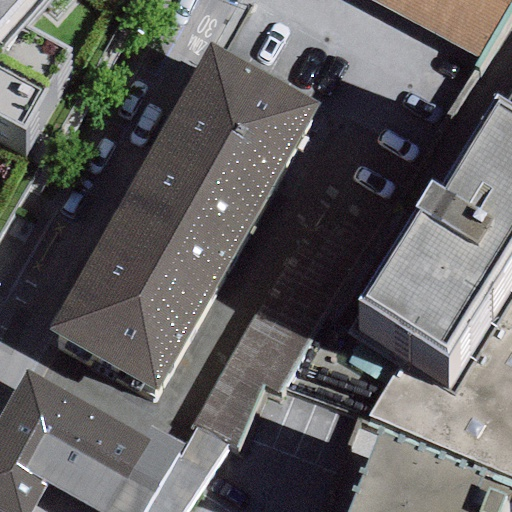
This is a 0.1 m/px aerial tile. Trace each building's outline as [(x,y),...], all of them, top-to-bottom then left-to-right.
[(106,0),(0,0),(0,177),(24,192),(69,110),(31,86),(106,0)] [(511,20),(511,0),(327,0),(478,83),(511,20)] [(315,119),(206,57),(121,207),(230,269),(315,119)] [(511,273),(511,90),(503,105),(352,327),(442,388),(511,273)] [(230,269),(121,207),(43,344),(152,406),(230,269)] [(143,441),(22,376),(0,415),(0,511),(31,511),(43,492),(78,511),(145,511),(180,450),(148,432),(143,441)] [(429,511),(364,486),(353,511),(429,511)]
